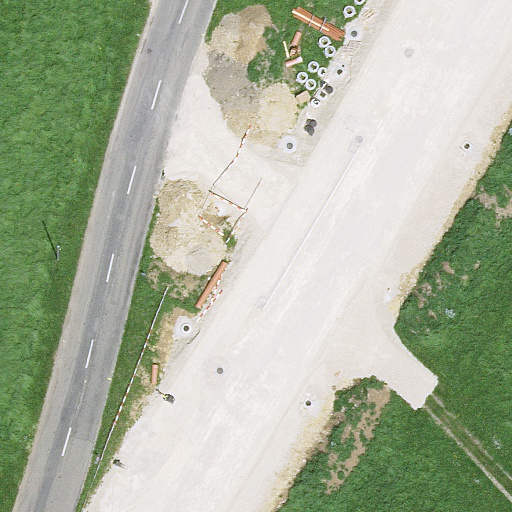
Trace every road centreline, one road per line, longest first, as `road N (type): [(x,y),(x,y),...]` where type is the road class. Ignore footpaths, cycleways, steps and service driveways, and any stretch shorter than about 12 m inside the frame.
road 1 (tertiary): [(182,511),(463,0)]
road 2 (track): [(313,283),(511,490)]
